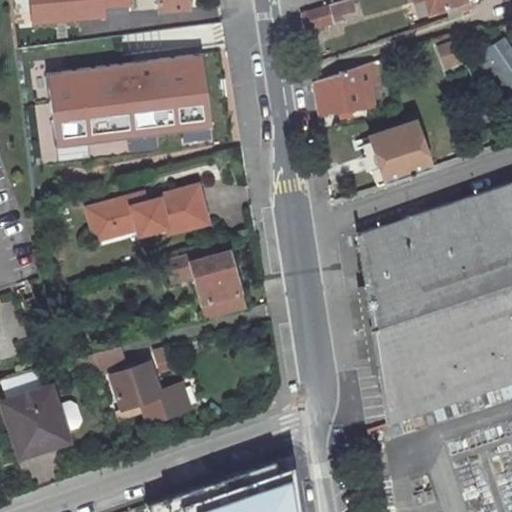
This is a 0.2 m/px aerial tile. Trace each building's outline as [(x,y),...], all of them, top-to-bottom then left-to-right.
[(6,0),(10,27),(130,13),(128,0),(6,0)] [(128,0),(130,13),(159,10),(157,0),(128,0)] [(185,0),(157,0),(159,10),(186,7),(185,0)] [(465,0),(423,0),(427,11),(432,13),(444,10),(446,6),(465,0)] [(302,30),(331,21),(326,3),(299,10),(302,30)] [(471,10),(469,3),(456,8),(458,14),(471,10)] [(468,45),(492,36),(491,30),(476,26),(464,31),(468,45)] [(445,37),(449,50),(459,45),(455,34),(445,37)] [(503,103),(511,97),(511,53),(504,42),(476,59),(503,103)] [(199,50),(43,71),(53,146),(209,125),(199,50)] [(315,113),(360,106),(356,67),(310,83),(315,113)] [(511,109),(511,97),(503,103),(508,111),(511,109)] [(428,166),(411,120),(367,136),(382,182),(428,166)] [(511,380),(511,180),(351,234),(382,424),(511,380)] [(155,197),(163,226),(166,232),(205,220),(195,185),(194,183),(154,194),(155,197)] [(139,191),(126,195),(129,204),(142,200),(139,191)] [(135,228),(129,204),(126,195),(84,209),(90,230),(93,241),(111,235),(135,228)] [(129,204),(135,228),(137,234),(163,226),(155,197),(142,200),(129,204)] [(203,248),(186,253),(189,263),(206,258),(203,248)] [(189,263),(192,276),(199,299),(236,288),(225,252),(206,258),(189,263)] [(192,276),(189,263),(186,253),(163,260),(170,282),(192,276)] [(205,319),(242,309),(236,288),(199,299),(205,319)] [(195,322),(189,305),(162,313),(167,330),(195,322)] [(97,372),(122,364),(117,345),(91,352),(97,372)] [(128,368),(145,362),(143,357),(126,362),(128,368)] [(142,401),(155,394),(145,362),(128,368),(113,373),(123,407),(142,401)] [(0,379),(8,404),(45,390),(37,368),(0,379)] [(155,394),(142,401),(149,422),(185,409),(178,387),(155,394)] [(51,389),(45,390),(8,404),(1,406),(17,452),(67,435),(51,389)] [(300,511),(295,462),(181,497),(186,511),(300,511)]
